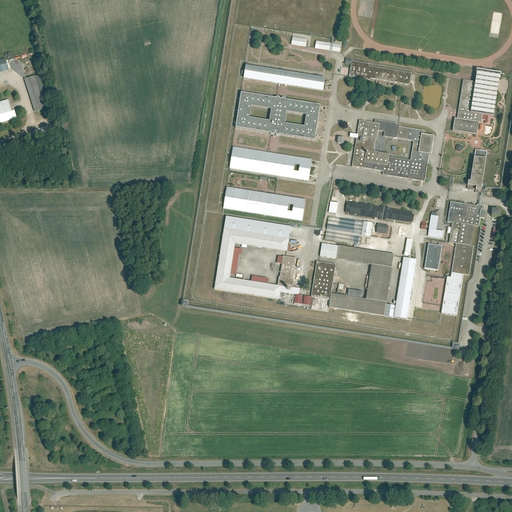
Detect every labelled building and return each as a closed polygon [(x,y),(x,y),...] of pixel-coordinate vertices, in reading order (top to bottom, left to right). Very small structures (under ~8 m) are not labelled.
[(306,39),(291,38),(291,45),(305,46),(306,39)] [(340,45),(315,41),(314,49),(339,52),(340,45)] [(369,63),(350,60),(347,77),(369,80),(369,78),(410,85),(412,73),(368,66),(369,63)] [(325,79),(246,66),(244,80),(323,92),(325,79)] [(500,76),(476,72),(474,83),(469,115),(483,117),(493,119),(500,76)] [(38,74),(23,79),(34,113),(45,109),(40,96),(44,95),(38,74)] [(474,83),(464,82),(458,120),(454,120),(453,132),(477,136),(479,124),(481,125),(483,117),(469,115),(474,83)] [(320,107),(241,94),(235,129),(315,142),(320,107)] [(8,99),(0,101),(0,123),(16,118),(14,110),(12,111),(8,99)] [(359,122),(352,168),(383,173),(382,176),(425,183),(430,156),(431,156),(434,138),(423,136),(424,132),(396,128),(397,125),(375,122),(375,124),(359,122)] [(312,161),(233,148),(230,170),(309,183),(312,161)] [(476,192),(481,193),(487,153),(476,151),(470,184),(469,183),(468,187),(477,188),(476,192)] [(306,201),(227,189),(224,210),(303,222),(306,201)] [(330,202),(329,213),(338,214),(339,203),(330,202)] [(412,215),(413,213),(387,209),(387,208),(381,207),(381,208),(375,207),(375,206),(369,205),(369,206),(366,206),(367,205),(361,204),(361,205),(355,204),(355,203),(351,202),(351,204),(347,203),(345,213),(350,213),(349,215),(353,215),(354,214),(359,215),(359,216),(365,217),(365,216),(367,216),(367,218),(373,219),(373,217),(379,218),(379,220),(385,221),(385,219),(411,223),(411,221),(413,221),(414,215),(412,215)] [(463,275),(470,276),(474,248),(471,248),(475,228),(479,229),(481,219),(485,220),(486,212),(484,212),(485,207),(478,206),(478,208),(450,203),(447,224),(453,225),(450,244),(456,245),(452,273),(463,275)] [(500,218),(502,210),(494,209),(493,217),(500,218)] [(432,212),(428,237),(443,239),(444,231),(437,230),(439,216),(436,216),(437,213),(432,212)] [(362,235),(370,237),(372,224),(329,217),(325,239),(360,245),(362,235)] [(226,218),(224,230),(289,240),(291,228),(226,218)] [(386,235),(388,226),(378,225),(377,233),(386,235)] [(287,253),(289,240),(224,230),(214,291),(280,301),(282,287),(278,286),(230,279),(235,245),(287,253)] [(336,259),(338,247),(322,245),(320,257),(336,259)] [(438,271),(442,247),(428,245),(424,269),(438,271)] [(394,256),(338,247),(336,259),(336,260),(372,266),(367,301),(332,296),(332,302),(330,309),(384,317),(386,306),(394,256)] [(278,286),(282,287),(293,289),(294,281),(293,280),(296,259),(284,257),(280,278),(279,278),(278,286)] [(386,306),(384,317),(407,321),(417,261),(403,259),(396,307),(386,306)] [(336,266),(317,263),(311,299),(332,302),(332,296),(331,295),(336,266)] [(456,316),(463,275),(452,273),(451,278),(447,278),(441,314),(456,316)] [(339,284),(338,295),(348,296),(349,290),(347,289),(347,290),(343,290),(343,285),(339,284)]
